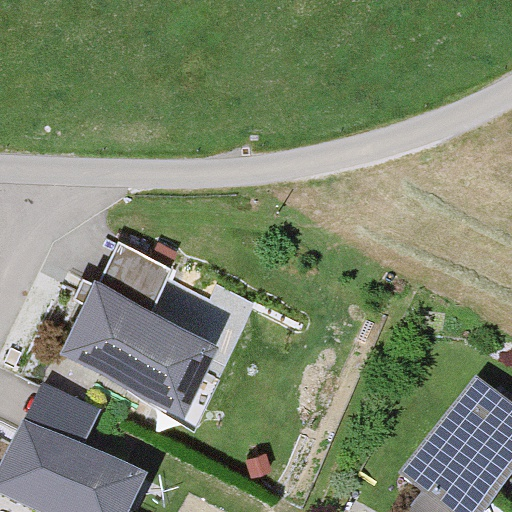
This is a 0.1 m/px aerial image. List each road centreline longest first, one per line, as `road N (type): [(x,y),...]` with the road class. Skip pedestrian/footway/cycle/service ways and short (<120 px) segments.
road 1 (unclassified): [(511,79),(429,134),(261,170),(29,174)]
road 2 (residential): [(0,302),(23,240),(29,174)]
